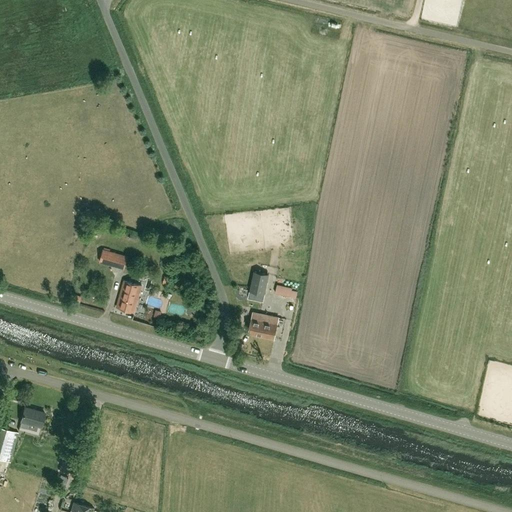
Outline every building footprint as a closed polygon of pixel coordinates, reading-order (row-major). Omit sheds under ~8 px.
[(124,269),(128,256),(103,249),(100,262),(124,269)] [(254,271),(250,291),(265,294),(269,274),(254,271)] [(123,280),(121,288),(116,307),(133,312),(141,286),(123,280)] [(183,289),(185,282),(177,280),(175,286),(183,289)] [(299,296),(300,287),(278,284),(277,293),(299,296)] [(82,297),(75,294),(73,301),(79,304),(82,297)] [(274,339),(279,317),(253,312),(252,318),(251,318),(248,333),(274,339)] [(41,426),(45,413),(35,410),(25,407),(21,421),(30,423),(28,428),(36,430),(38,425),(41,426)] [(0,459),(9,462),(18,432),(0,426),(0,459)] [(58,483),(68,486),(70,477),(61,475),(58,483)] [(70,511),(90,511),(92,508),(73,503),(70,511)]
